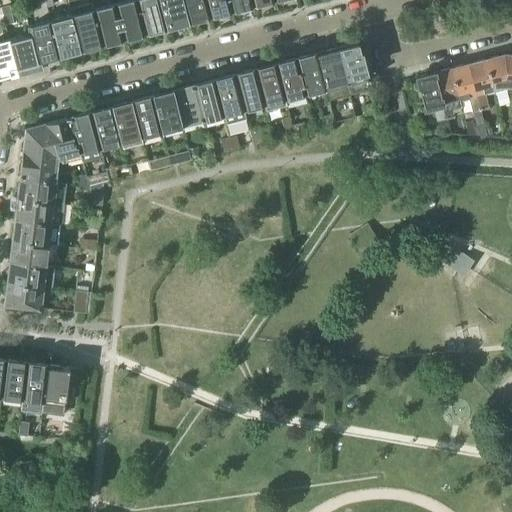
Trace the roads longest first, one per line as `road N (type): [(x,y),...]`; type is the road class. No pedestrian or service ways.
road 1 (residential): [(0,106),(378,9)]
road 2 (residential): [(378,9),(392,58),(511,27)]
